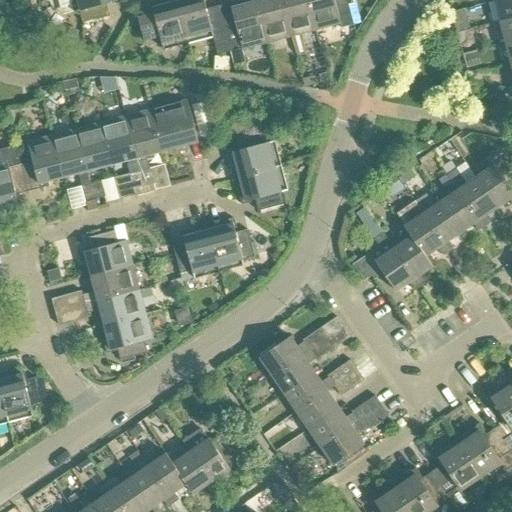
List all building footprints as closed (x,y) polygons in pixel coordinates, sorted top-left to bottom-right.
[(70,0),(74,13),(79,12),(82,24),(110,17),(107,5),(120,1),(120,0),(70,0)] [(186,0),(177,2),(188,44),(213,38),(218,55),(230,52),(218,7),(206,10),(203,0),(186,0)] [(264,0),(256,2),(267,44),(291,38),(281,0),(264,0)] [(281,0),(291,38),(315,31),(307,0),(281,0)] [(307,0),(315,31),(340,25),(341,29),(361,24),(354,0),(307,0)] [(511,0),(501,0),(494,2),(499,23),(511,19),(511,0)] [(164,51),(188,44),(177,2),(162,7),(160,2),(151,4),(154,15),(138,19),(144,41),(160,37),(164,51)] [(239,2),(218,7),(230,52),(241,49),(242,51),(267,44),(256,2),(240,6),(239,2)] [(511,19),(499,23),(505,44),(511,41),(511,19)] [(466,69),(480,65),(476,51),(462,55),(466,69)] [(181,68),(189,69),(194,67),(191,56),(186,57),(181,68)] [(314,76),(303,79),(305,87),(316,84),(314,76)] [(67,92),(79,88),(77,80),(64,83),(67,92)] [(485,95),(478,96),(480,105),(487,103),(485,95)] [(187,101),(150,111),(161,153),(176,149),(177,153),(187,151),(185,146),(198,143),(187,101)] [(150,111),(125,118),(145,187),(154,185),(147,161),(146,161),(145,157),(161,153),(150,111)] [(125,118),(101,124),(112,166),(127,162),(128,166),(127,166),(134,190),(145,187),(125,118)] [(101,124),(77,130),(90,176),(98,174),(96,170),(112,166),(101,124)] [(77,130),(52,137),(63,178),(79,174),(82,187),(81,187),(88,213),(98,210),(95,200),(96,200),(92,185),(91,185),(89,177),(90,176),(77,130)] [(235,162),(239,178),(281,167),(274,142),(266,144),(263,132),(236,139),(239,151),(228,154),(230,164),(235,162)] [(32,162),(21,165),(28,193),(49,187),(48,183),(63,178),(52,137),(27,143),(32,162)] [(0,211),(9,209),(10,214),(20,212),(16,196),(28,193),(21,165),(20,165),(15,147),(0,150),(0,211)] [(485,172),(476,178),(497,209),(509,201),(511,205),(511,192),(502,178),(510,172),(497,152),(479,164),(485,172)] [(394,173),(401,183),(414,175),(407,164),(394,173)] [(281,167),(239,178),(243,193),(239,194),(241,204),(255,200),(258,212),(285,205),(282,193),(287,192),(281,167)] [(447,176),(452,183),(483,228),(489,224),(484,217),(497,209),(476,178),(466,185),(456,170),(447,176)] [(383,183),(389,191),(400,184),(394,175),(383,183)] [(92,185),(96,200),(105,198),(101,182),(92,185)] [(449,196),(439,203),(461,234),(473,225),(478,232),(483,228),(452,183),(444,189),(449,196)] [(417,207),(416,207),(448,253),(453,249),(448,242),(461,234),(439,203),(434,206),(426,195),(414,203),(417,207)] [(403,227),(410,237),(411,237),(425,258),(426,257),(437,250),(442,257),(448,253),(416,207),(408,213),(413,221),(403,227)] [(223,227),(208,231),(219,273),(244,266),(242,261),(255,258),(247,231),(235,234),(232,220),(222,223),(223,227)] [(219,273),(208,231),(193,235),(191,231),(182,233),(185,244),(173,247),(180,275),(192,272),(194,279),(219,273)] [(87,262),(91,278),(133,267),(126,241),(118,244),(115,232),(88,239),(91,251),(80,254),(82,263),(87,262)] [(389,241),(383,232),(373,239),(378,246),(367,253),(367,254),(354,263),(365,280),(372,275),(375,279),(383,274),(395,293),(408,284),(413,291),(419,287),(387,242),(389,241)] [(389,241),(387,242),(419,287),(424,283),(420,276),(432,267),(426,257),(425,258),(411,237),(410,237),(401,243),(396,236),(389,241)] [(52,300),(55,313),(139,291),(133,267),(91,278),(95,293),(82,296),(81,292),(52,300)] [(61,280),(59,270),(47,273),(50,283),(61,280)] [(100,311),(104,326),(145,315),(139,291),(55,313),(59,326),(88,319),(87,314),(100,311)] [(145,315),(104,326),(108,342),(103,343),(106,352),(117,349),(120,361),(147,354),(144,342),(152,340),(145,315)] [(259,359),(272,378),(344,328),(337,318),(303,341),(304,342),(297,347),(290,338),(259,359)] [(272,378),(285,396),(316,375),(309,365),(316,360),(316,361),(350,338),(344,328),(272,378)] [(285,396),(297,414),(328,392),(327,392),(334,387),(334,388),(358,372),(350,361),(327,377),(328,378),(321,383),(316,375),(285,396)] [(13,377),(0,380),(0,390),(8,423),(33,417),(31,409),(44,406),(36,378),(24,382),(21,370),(12,373),(13,377)] [(358,372),(334,388),(341,397),(364,381),(358,372)] [(506,421),(494,429),(510,452),(511,450),(511,388),(510,385),(498,394),(495,390),(485,397),(492,408),(496,406),(506,421)] [(0,425),(8,423),(0,390),(0,425)] [(297,414),(309,431),(340,410),(328,392),(297,414)] [(309,431),(321,449),(382,408),(375,397),(352,413),(352,414),(345,418),(340,410),(309,431)] [(382,408),(321,449),(333,467),(364,446),(357,436),(364,431),(365,432),(388,417),(382,408)] [(161,409),(155,413),(162,423),(167,419),(161,409)] [(128,432),(134,440),(144,433),(139,425),(128,432)] [(511,465),(511,455),(510,452),(494,429),(486,435),(479,425),(458,439),(461,443),(458,445),(481,478),(500,464),(505,470),(511,465)] [(231,453),(220,436),(210,442),(201,429),(182,441),(184,445),(185,444),(216,490),(221,486),(217,479),(229,470),(222,459),(231,453)] [(481,478),(458,445),(456,447),(453,443),(433,457),(439,467),(431,473),(446,495),(457,511),(470,502),(462,490),(481,478)] [(181,458),(172,464),(186,485),(186,486),(193,495),(205,487),(210,494),(216,490),(185,444),(184,445),(176,450),(181,458)] [(151,453),(143,458),(174,504),(179,501),(174,494),(186,486),(186,485),(172,464),(166,454),(156,461),(151,453)] [(139,473),(130,479),(151,510),(163,501),(168,508),(174,504),(143,458),(134,465),(139,473)] [(74,468),(78,473),(82,471),(84,475),(94,468),(88,459),(74,468)] [(407,480),(395,488),(411,511),(430,511),(437,508),(434,504),(446,495),(431,473),(422,479),(415,469),(405,476),(407,480)] [(115,478),(107,483),(126,511),(147,511),(151,510),(130,479),(120,485),(115,478)] [(103,497),(94,503),(100,511),(126,511),(107,483),(98,489),(103,497)] [(411,511),(395,488),(382,497),(380,493),(369,500),(376,511),(375,511),(411,511)] [(72,507),(71,507),(74,511),(100,511),(94,503),(84,510),(74,495),(67,499),(72,507)] [(259,511),(263,510),(255,498),(233,511),(259,511)]
